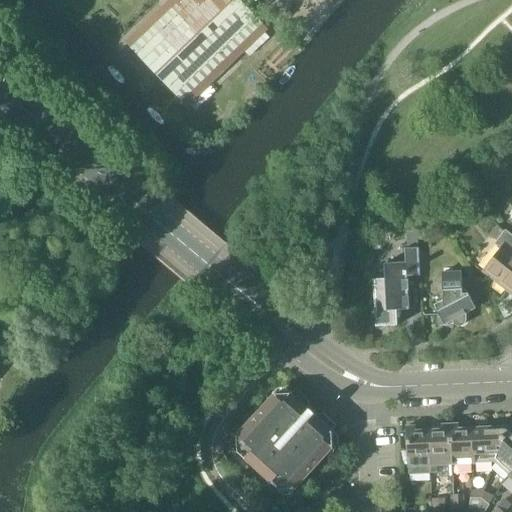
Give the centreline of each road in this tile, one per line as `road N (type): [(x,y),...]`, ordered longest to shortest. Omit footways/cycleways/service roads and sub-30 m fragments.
road 1 (tertiary): [(219,276),(364,384),(510,382)]
road 2 (tertiary): [(219,276),(0,102)]
